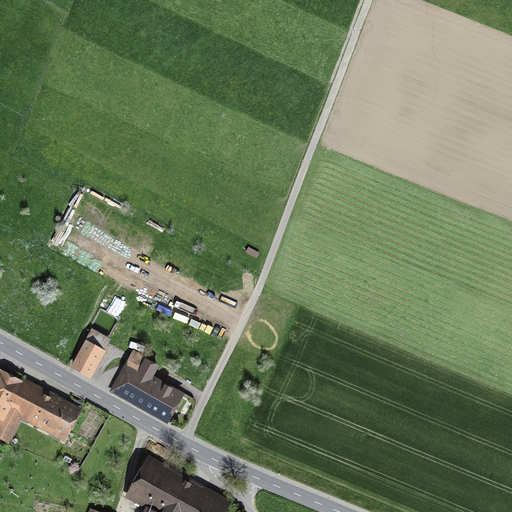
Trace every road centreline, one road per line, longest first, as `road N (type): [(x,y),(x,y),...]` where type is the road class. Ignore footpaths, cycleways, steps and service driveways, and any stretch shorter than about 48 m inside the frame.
road 1 (track): [(184,444),(259,286),(369,0)]
road 2 (secondary): [(206,454),(0,342)]
